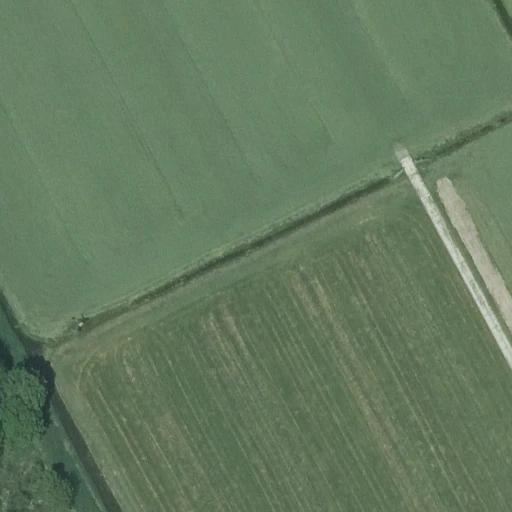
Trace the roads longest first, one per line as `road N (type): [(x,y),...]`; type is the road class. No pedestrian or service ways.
road 1 (track): [(411,174),(511,359)]
road 2 (track): [(0,349),(86,511)]
